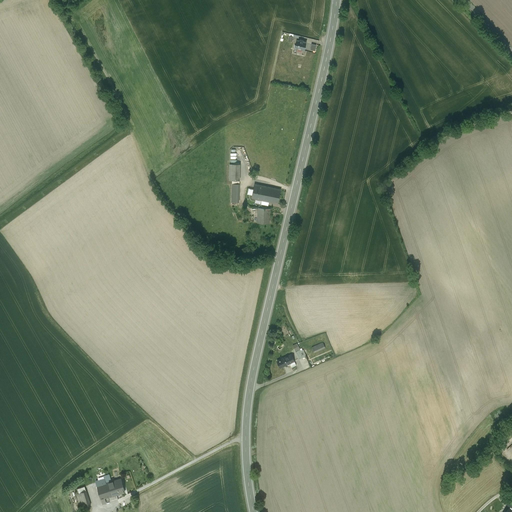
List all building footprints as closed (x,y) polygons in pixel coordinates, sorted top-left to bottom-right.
[(306,42),(296,41),(295,49),(305,50),(306,42)] [(239,164),(230,164),(229,180),(234,180),(234,191),(239,191),(239,164)] [(267,187),(255,184),(252,198),(265,200),(267,187)] [(281,190),(267,187),(265,200),(278,203),(281,190)] [(270,208),(258,208),(258,222),(269,223),(270,208)] [(323,342),(312,347),(314,352),(325,347),(323,342)] [(301,351),(299,346),(294,348),(299,359),(306,356),(304,349),(301,351)] [(333,350),(312,358),(315,365),(336,357),(333,350)] [(291,354),(281,359),(284,366),(294,361),(291,354)] [(106,479),(96,482),(97,486),(111,482),(109,475),(105,476),(106,479)] [(121,479),(113,482),(117,494),(125,492),(121,479)] [(111,482),(97,486),(101,499),(104,498),(117,494),(113,482),(111,482)] [(86,491),(78,493),(83,508),(87,506),(88,509),(91,508),(86,491)]
